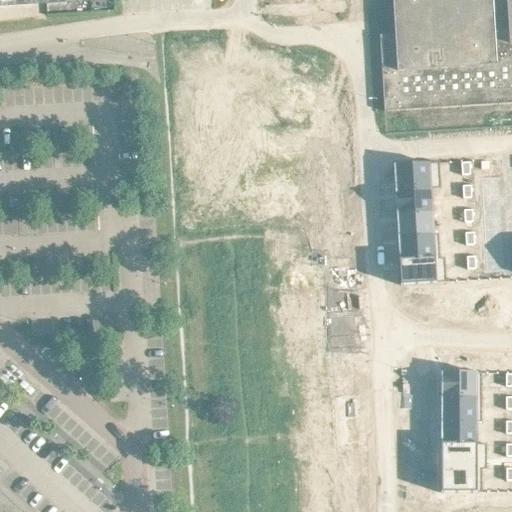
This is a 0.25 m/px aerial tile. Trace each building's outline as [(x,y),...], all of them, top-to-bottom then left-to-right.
[(511,0),(395,0),(397,34),(382,35),(385,81),(386,111),(511,102),(511,0)] [(441,161),(396,164),(397,189),(443,187),(441,161)] [(464,174),(472,174),(472,162),(464,162),(464,174)] [(466,197),(474,197),(473,185),(476,185),(465,185),(466,197)] [(397,189),(399,213),(435,211),(433,188),(443,187),(397,189)] [(467,222),(475,221),(474,210),(478,209),(466,210),(467,222)] [(399,213),(400,236),(441,234),(441,233),(436,233),(435,211),(399,213)] [(468,232),(468,245),(477,244),(476,232),(479,232),(468,232)] [(400,236),(402,260),(447,258),(447,257),(442,257),(441,234),(400,236)] [(469,256),(470,269),(478,268),(477,257),(480,256),(469,256)] [(402,260),(403,284),(448,282),(447,258),(402,260)] [(443,372),(443,397),(484,397),(484,372),(443,372)] [(443,397),(443,421),(484,421),(484,397),(443,397)] [(443,421),(443,444),(489,444),(489,443),(479,443),(479,422),(484,422),(484,421),(443,421)] [(443,444),(443,468),(489,468),(489,444),(443,444)] [(443,492),(484,492),(484,469),(489,469),(489,468),(443,468),(443,492)] [(0,511),(28,511),(0,487),(0,511)]
